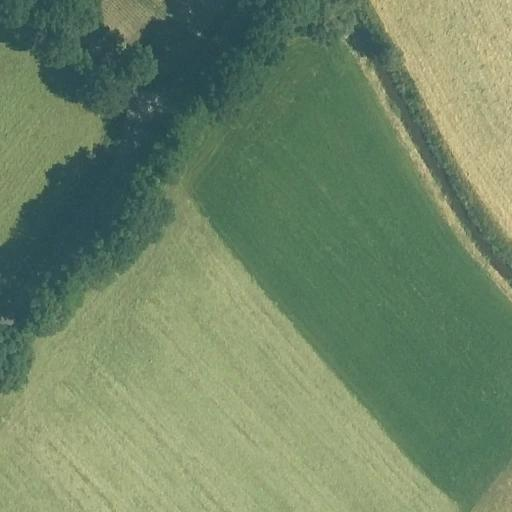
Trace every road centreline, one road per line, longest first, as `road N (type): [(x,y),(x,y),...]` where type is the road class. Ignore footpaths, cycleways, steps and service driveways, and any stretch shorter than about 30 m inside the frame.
road 1 (unclassified): [(0,328),(152,128)]
road 2 (unclassified): [(152,128),(32,0)]
road 3 (residential): [(244,0),(152,128)]
